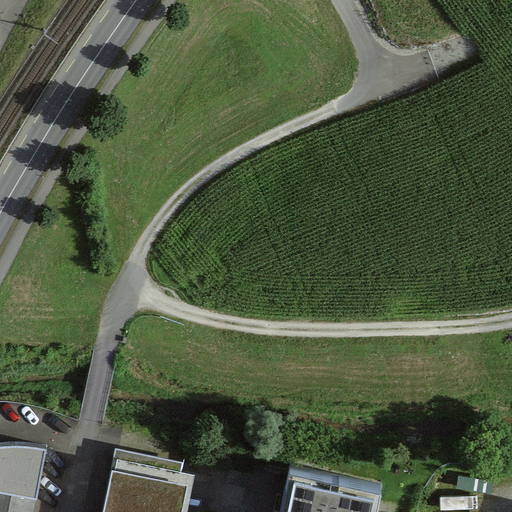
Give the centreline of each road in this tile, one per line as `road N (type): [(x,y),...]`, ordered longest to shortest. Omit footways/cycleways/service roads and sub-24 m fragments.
road 1 (track): [(511,318),(333,330),(227,322),(164,302),(128,273)]
road 2 (track): [(366,57),(353,95),(198,178),(157,220),(128,273)]
road 3 (primary): [(0,211),(135,0)]
road 4 (track): [(128,273),(89,424)]
